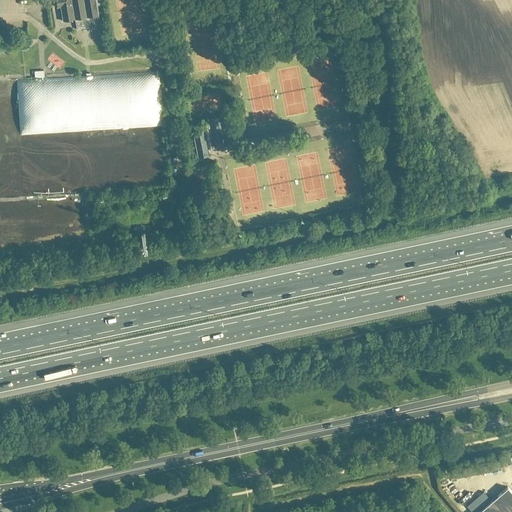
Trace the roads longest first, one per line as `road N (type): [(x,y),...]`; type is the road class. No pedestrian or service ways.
road 1 (motorway): [(511,239),(0,348)]
road 2 (secondary): [(0,500),(511,392)]
road 3 (motorway): [(0,379),(511,271)]
road 4 (track): [(511,196),(0,294)]
